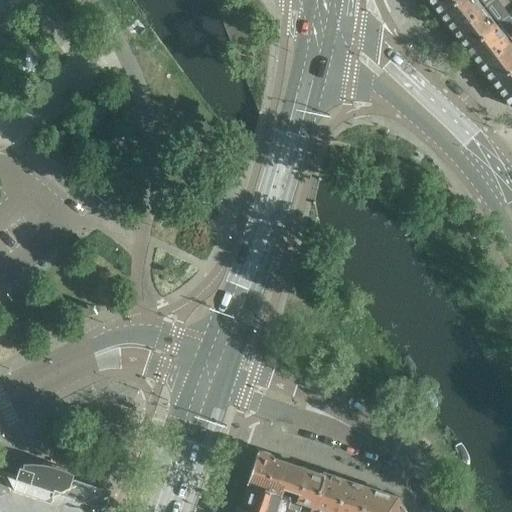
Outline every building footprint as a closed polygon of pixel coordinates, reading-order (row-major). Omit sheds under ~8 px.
[(436,13),(453,0),(430,0),(432,2),(430,4),(436,13)] [(452,28),(482,5),(488,0),(453,0),(436,13),(443,22),(446,20),(452,28)] [(488,0),(482,5),(452,28),(459,37),(456,39),(465,50),(506,16),(493,0),(488,0)] [(506,16),(465,50),(470,57),(473,55),(479,63),(511,39),(511,38),(511,23),(506,16)] [(511,39),(479,63),(485,71),(483,73),(489,81),(492,79),(493,81),(511,66),(511,39)] [(511,66),(493,81),(511,105),(511,66)] [(103,174),(90,190),(107,204),(117,191),(109,184),(111,180),(122,190),(128,184),(105,164),(100,171),(103,174)] [(48,424),(41,428),(49,442),(56,438),(48,424)] [(246,481),(248,481),(282,492),(296,497),(295,499),(298,500),(311,505),(314,506),(325,473),(323,472),(323,473),(279,460),(280,457),(256,449),(246,481)] [(0,511),(100,511),(103,504),(107,492),(91,486),(90,485),(89,486),(72,480),(72,478),(71,478),(72,474),(73,472),(63,467),(54,464),(43,462),(33,461),(21,462),(22,463),(21,466),(18,465),(15,475),(3,471),(0,472),(0,511)] [(311,505),(310,507),(308,511),(332,511),(344,479),(325,473),(314,506),(311,505)] [(344,479),(333,511),(357,511),(366,487),(344,479)] [(238,504),(238,506),(254,511),(294,511),(298,500),(295,499),(296,497),(282,492),(248,481),(241,504),(238,504)] [(366,487),(357,511),(382,511),(396,497),(366,487)] [(404,511),(396,497),(382,511),(404,511)]
